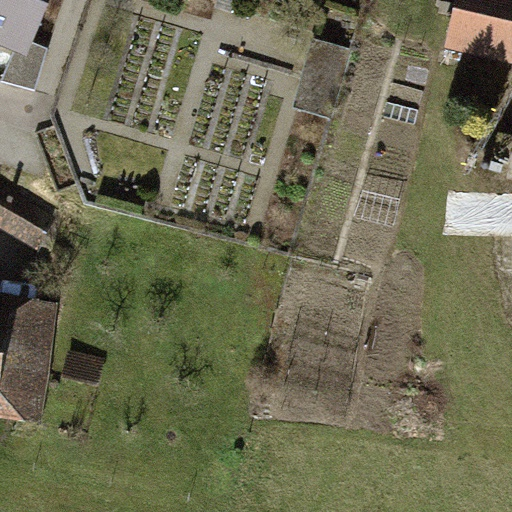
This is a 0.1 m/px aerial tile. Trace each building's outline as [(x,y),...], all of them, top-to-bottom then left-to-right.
[(46,0),(0,0),(0,34),(28,46),(46,0)] [(511,0),(450,0),(440,46),(511,62),(511,0)] [(336,115),(354,55),(317,44),(299,105),(336,115)] [(0,227),(46,254),(66,221),(0,182),(0,227)] [(0,416),(44,423),(62,302),(0,293),(0,416)]
